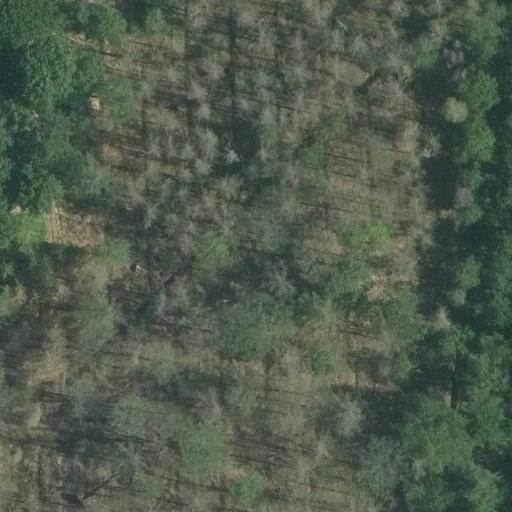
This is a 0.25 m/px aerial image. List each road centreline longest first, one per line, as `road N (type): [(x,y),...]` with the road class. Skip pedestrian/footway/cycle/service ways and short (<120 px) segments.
road 1 (track): [(0,434),(467,438)]
road 2 (unclassified): [(458,511),(511,86)]
